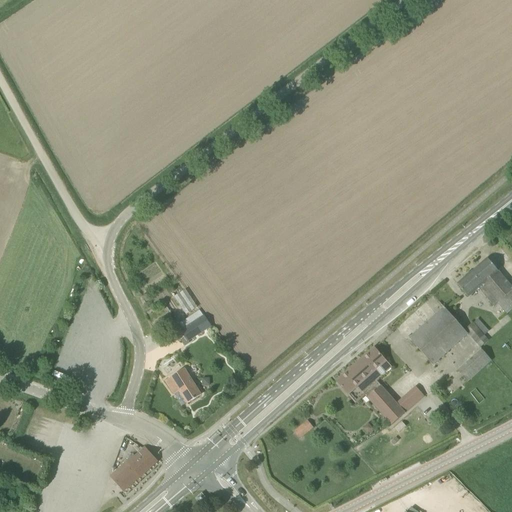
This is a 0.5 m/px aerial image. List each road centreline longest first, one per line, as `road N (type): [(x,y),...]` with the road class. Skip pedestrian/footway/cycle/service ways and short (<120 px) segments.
road 1 (primary): [(492,217),(423,264),(188,466)]
road 2 (unclassified): [(109,241),(129,210),(406,0)]
road 3 (primary): [(219,461),(492,217)]
road 4 (unclassified): [(109,241),(78,219),(0,78)]
road 5 (unclassified): [(120,422),(139,349),(110,276),(109,241)]
road 6 (tertiary): [(511,428),(345,511)]
road 7 (unclassified): [(120,422),(0,377)]
